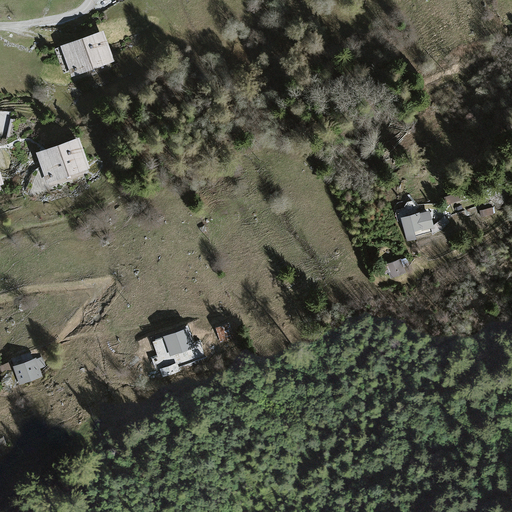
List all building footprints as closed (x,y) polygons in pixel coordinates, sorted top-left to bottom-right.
[(125,20),(81,35),(92,66),(136,50),(125,20)] [(81,143),(39,157),(46,188),(91,173),(81,143)] [(458,189),(444,195),(451,212),(465,205),(458,189)] [(430,211),(401,218),(405,236),(434,228),(430,211)] [(401,258),(384,264),(389,278),(406,271),(401,258)] [(228,325),(216,328),(220,345),(233,341),(228,325)] [(186,328),(163,337),(170,356),(193,348),(186,328)] [(11,355),(13,363),(33,356),(31,349),(11,355)] [(35,358),(10,367),(18,388),(43,379),(35,358)]
